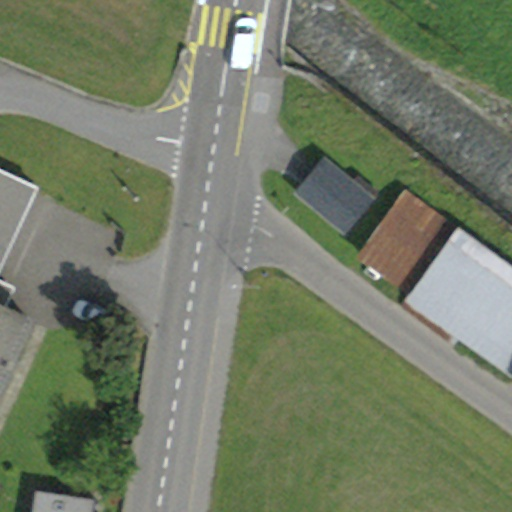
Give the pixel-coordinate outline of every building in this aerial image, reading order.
[(371,202),(323,163),(299,191),(347,232),(371,202)] [(0,172),(0,263),(35,189),(0,172)] [(511,270),(406,194),(359,260),(511,369),(511,270)] [(8,290),(0,285),(0,306),(0,307),(8,290)] [(0,383),(29,320),(0,307),(0,306),(0,383)] [(35,491),(31,511),(93,511),(95,500),(35,491)]
